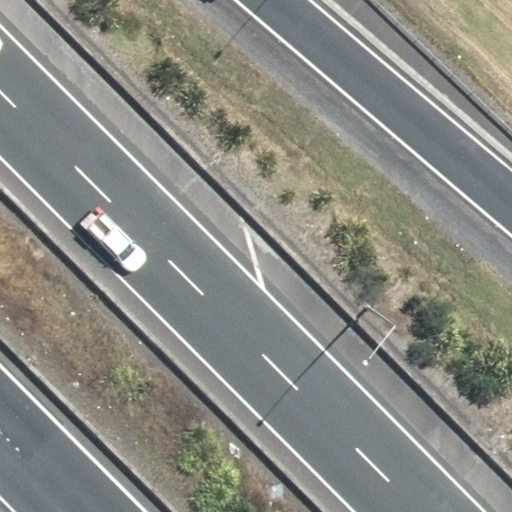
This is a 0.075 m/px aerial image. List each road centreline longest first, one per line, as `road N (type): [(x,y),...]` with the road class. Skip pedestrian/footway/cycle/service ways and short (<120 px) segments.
road 1 (motorway): [(0,117),(399,511)]
road 2 (motorway): [(257,0),(511,205)]
